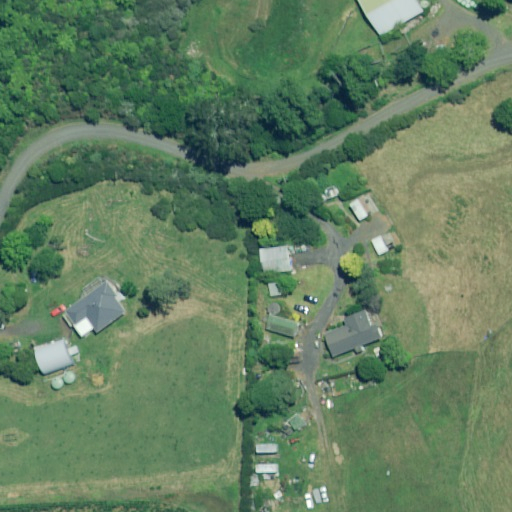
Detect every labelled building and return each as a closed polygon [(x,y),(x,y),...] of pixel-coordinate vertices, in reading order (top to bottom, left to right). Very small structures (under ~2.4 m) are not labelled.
[(425,12),(418,0),(363,0),(382,35),(425,12)] [(372,216),(363,200),(354,205),(363,221),(372,216)] [(396,248),(389,234),(375,240),(381,255),(396,248)] [(292,270),(291,247),(262,248),(263,271),(292,270)] [(126,299),(113,280),(64,315),(73,329),(77,326),(85,337),(98,328),(101,332),(130,312),(123,302),(126,299)] [(283,295),(282,284),(271,285),(272,296),(283,295)] [(335,357),(387,340),(380,320),(373,322),(370,311),(348,318),(351,326),(328,333),(335,357)] [(302,323),(272,315),(268,329),(298,337),(302,323)] [(76,363),(68,339),(38,349),(47,373),(76,363)] [(308,423),(303,415),(292,422),(298,430),(308,423)] [(281,444),(261,443),(260,452),(280,454),(281,444)] [(281,473),(281,464),(260,464),(260,473),(281,473)]
